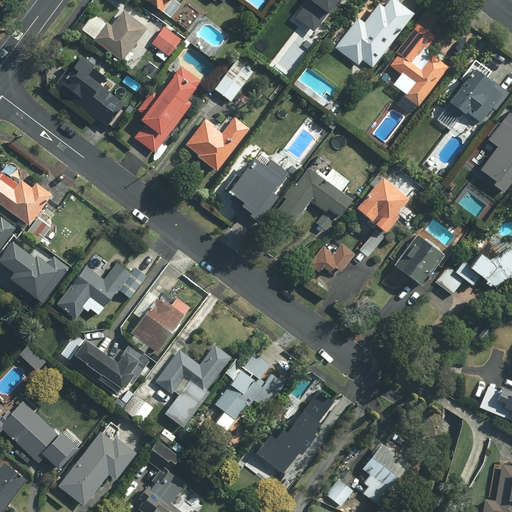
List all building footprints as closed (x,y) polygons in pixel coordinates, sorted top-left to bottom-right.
[(171,0),(152,0),(164,9),(171,0)] [(304,0),(293,16),(312,31),(334,0),(304,0)] [(404,0),(390,0),(387,4),(382,0),(367,21),(360,15),(338,46),(361,63),(364,58),(375,66),(417,9),(404,0)] [(390,60),(415,78),(405,91),(422,103),(451,64),(428,47),(449,20),(430,6),(390,60)] [(114,24),(109,20),(95,38),(125,60),(150,26),(126,8),(114,24)] [(166,25),(154,41),(174,56),(186,39),(166,25)] [(84,53),(77,63),(74,60),(56,84),(109,123),(127,100),(90,73),(97,63),(84,53)] [(241,58),(217,87),(232,100),(256,70),(241,58)] [(146,113),(144,116),(149,119),(136,135),(157,151),(195,101),(190,97),(203,80),(183,64),(165,88),(159,84),(140,109),(146,113)] [(509,88),(478,66),(453,100),(483,122),(509,88)] [(511,109),(492,136),(501,143),(484,166),(511,185),(511,183),(511,109)] [(188,143),(221,167),(251,126),(238,116),(226,132),(207,118),(188,143)] [(492,155),(481,146),(469,161),(481,169),(492,155)] [(267,162),(258,155),(233,190),(261,210),(291,170),(271,156),(267,162)] [(356,198),(310,165),(278,209),(296,222),(317,193),(345,214),(356,198)] [(0,199),(32,223),(54,192),(39,181),(35,187),(24,179),(17,188),(0,175),(0,199)] [(413,197),(384,177),(361,208),(389,229),(413,197)] [(0,247),(15,227),(0,216),(0,247)] [(39,216),(27,232),(40,241),(52,225),(39,216)] [(376,225),(359,246),(370,255),(387,234),(376,225)] [(448,255),(418,233),(397,261),(428,283),(448,255)] [(334,270),(338,265),(344,269),(357,251),(345,242),(337,254),(325,245),(316,257),(317,258),(313,264),(321,269),(325,264),(334,270)] [(15,243),(0,262),(0,263),(14,274),(11,278),(44,303),(70,268),(55,257),(50,264),(40,256),(37,259),(15,243)] [(447,262),(432,281),(451,296),(463,280),(471,286),(480,274),(493,284),(511,272),(511,245),(511,244),(488,257),(479,250),(469,264),(462,259),(455,268),(447,262)] [(107,278),(88,264),(60,302),(80,317),(88,307),(91,309),(93,306),(102,313),(134,271),(120,261),(107,278)] [(187,313),(161,295),(136,330),(161,349),(187,313)] [(150,359),(130,345),(120,359),(89,337),(72,360),(123,397),(150,359)] [(177,390),(181,393),(168,411),(186,425),(212,390),(209,388),(233,356),(218,344),(203,364),(182,348),(158,379),(175,393),(177,390)] [(277,369),(256,353),(218,404),(240,420),(256,398),(269,408),(288,382),(275,373),(277,369)] [(511,387),(510,387),(499,412),(511,418),(511,387)] [(270,430),(256,448),(280,466),(295,447),(300,450),(314,432),(311,429),(333,400),(316,388),(285,427),(282,424),(275,434),(270,430)] [(136,392),(126,405),(143,420),(154,406),(136,392)] [(27,400),(8,419),(0,411),(0,433),(5,428),(42,462),(66,436),(27,400)] [(166,427),(158,438),(171,447),(179,437),(166,427)] [(115,437),(104,428),(62,484),(87,504),(112,471),(120,477),(140,449),(118,433),(115,437)] [(413,462),(384,440),(355,480),(384,501),(413,462)] [(6,460),(0,468),(0,511),(5,511),(31,477),(6,460)] [(511,511),(511,462),(504,461),(497,499),(488,497),(484,511),(511,511)] [(151,484),(141,496),(146,500),(140,507),(147,511),(187,511),(174,501),(189,482),(173,470),(169,474),(163,470),(155,480),(158,482),(154,487),(151,484)] [(340,478),(326,495),(341,507),(355,490),(340,478)]
